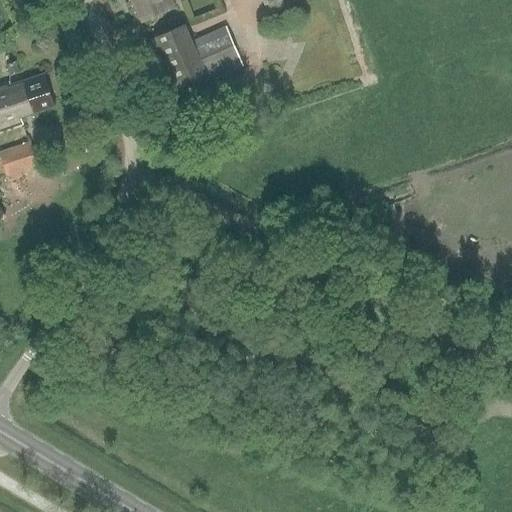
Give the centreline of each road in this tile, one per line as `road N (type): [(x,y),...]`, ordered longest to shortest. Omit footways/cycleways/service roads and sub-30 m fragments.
road 1 (unclassified): [(0,406),(107,243),(125,193),(121,110),(83,0)]
road 2 (track): [(511,362),(157,181),(127,174)]
road 3 (primary): [(138,511),(0,429)]
